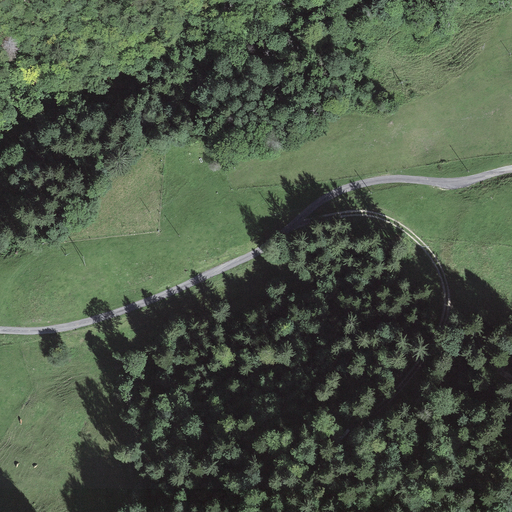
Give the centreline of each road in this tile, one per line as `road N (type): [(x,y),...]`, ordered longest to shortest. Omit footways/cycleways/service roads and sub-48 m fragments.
road 1 (unclassified): [(511,168),(458,181),(348,186),(224,267),(156,298),(84,323),(0,329)]
road 2 (track): [(290,228),(355,212),(397,223),(434,260),(446,308),(437,339),(405,382),(262,511)]
